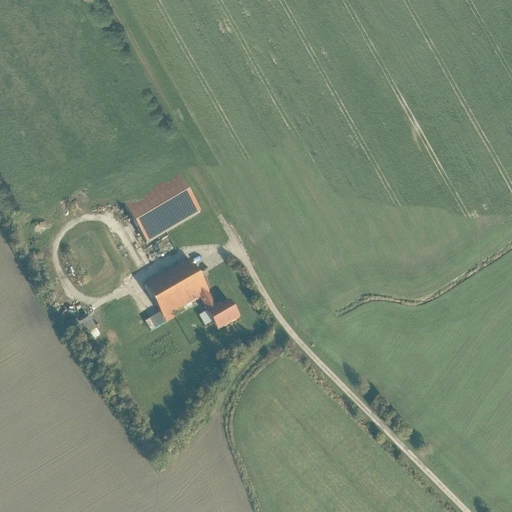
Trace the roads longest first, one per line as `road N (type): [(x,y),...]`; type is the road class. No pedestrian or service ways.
road 1 (unclassified): [(470,511),(283,319),(222,215)]
road 2 (track): [(222,215),(100,0)]
